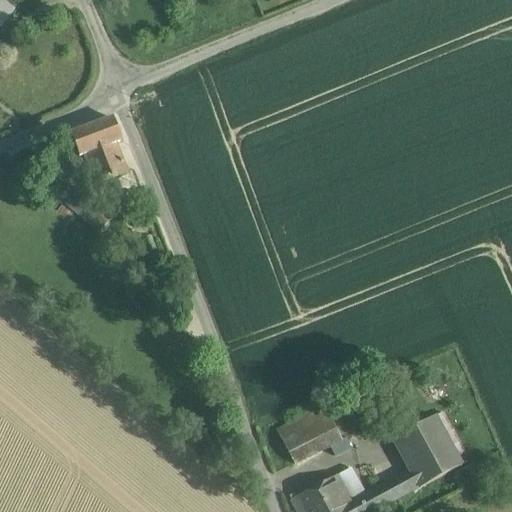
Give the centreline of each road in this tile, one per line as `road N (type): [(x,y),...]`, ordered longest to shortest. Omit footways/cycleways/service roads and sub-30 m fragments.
road 1 (unclassified): [(276,511),(117,91)]
road 2 (residential): [(117,91),(338,0)]
road 3 (residential): [(0,149),(117,91)]
